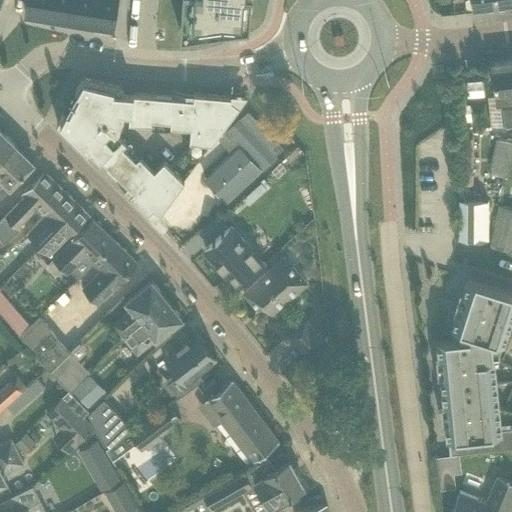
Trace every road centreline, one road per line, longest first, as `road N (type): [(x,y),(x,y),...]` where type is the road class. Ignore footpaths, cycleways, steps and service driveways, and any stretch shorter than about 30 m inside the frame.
road 1 (residential): [(353,511),(226,332),(4,98)]
road 2 (secondary): [(391,511),(348,174)]
road 3 (residential): [(429,511),(391,244)]
road 4 (residential): [(137,67),(221,70),(296,54)]
road 5 (residential): [(4,98),(49,55),(137,67)]
road 6 (unclassified): [(506,33),(384,40)]
